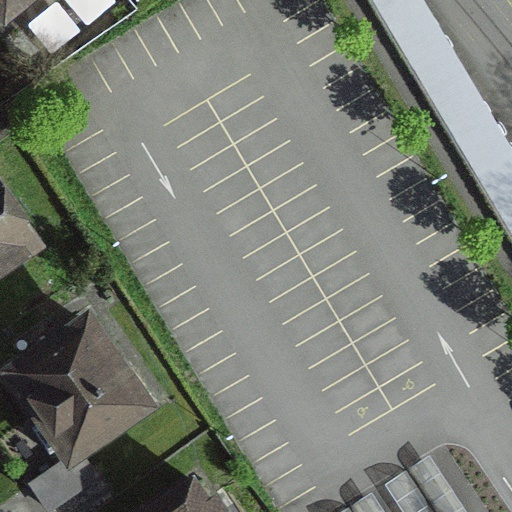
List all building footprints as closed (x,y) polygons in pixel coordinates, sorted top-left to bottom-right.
[(0,0),(0,19),(23,0),(0,0)] [(365,0),(511,246),(511,172),(409,0),(365,0)] [(0,269),(30,248),(0,204),(0,269)] [(68,458),(76,453),(140,409),(84,327),(12,377),(68,458)] [(76,453),(68,458),(28,486),(45,511),(48,511),(94,480),(76,453)]
